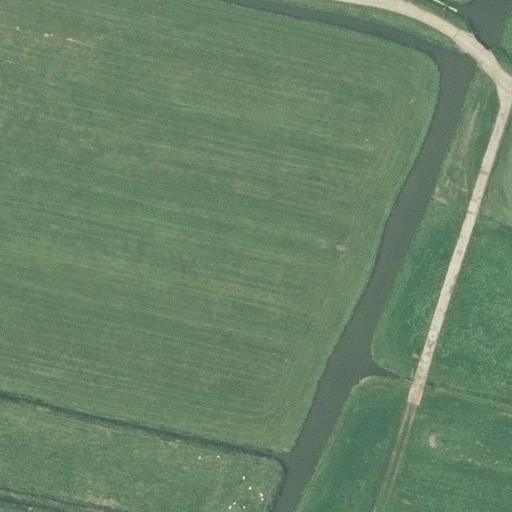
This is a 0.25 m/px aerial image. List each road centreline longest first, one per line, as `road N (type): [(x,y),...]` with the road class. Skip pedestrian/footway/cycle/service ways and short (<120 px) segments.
road 1 (track): [(511,94),(409,412)]
road 2 (track): [(511,83),(445,29),(358,0)]
